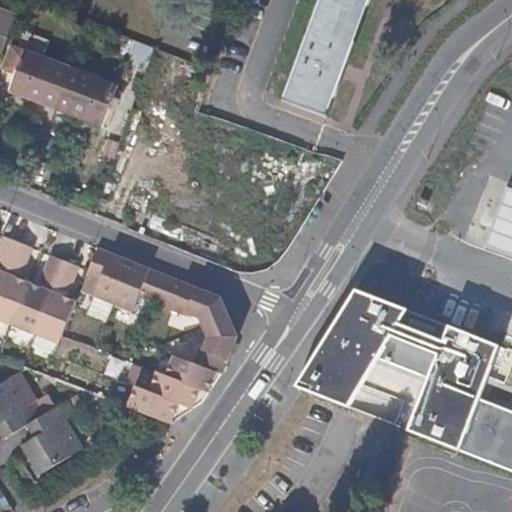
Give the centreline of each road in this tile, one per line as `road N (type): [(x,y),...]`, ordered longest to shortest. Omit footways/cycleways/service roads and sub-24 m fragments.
road 1 (residential): [(301,312),(437,80),(511,10)]
road 2 (residential): [(301,312),(0,194)]
road 3 (residential): [(167,511),(301,312)]
road 4 (unknown): [(511,148),(463,269)]
